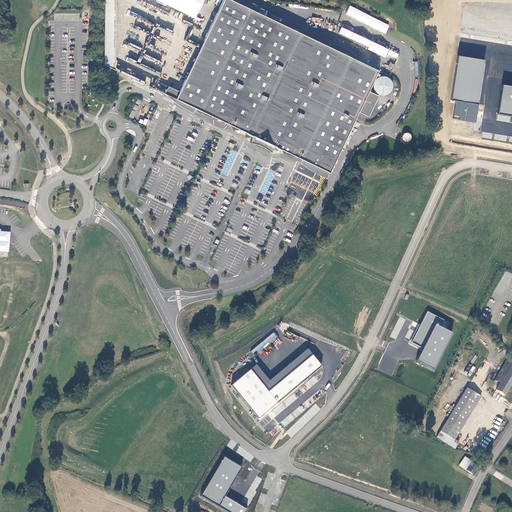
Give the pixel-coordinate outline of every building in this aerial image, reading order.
[(104,0),(104,64),(115,69),(115,0),(104,0)] [(155,0),(196,18),(204,0),(155,0)] [(222,0),(209,27),(176,99),(221,120),(248,133),(248,134),(249,135),(250,135),(251,136),(252,136),(253,135),(252,139),(252,143),(255,143),(258,144),(262,146),(265,147),(268,150),(271,152),(273,149),(276,147),(277,148),(278,149),(279,149),(280,149),(281,149),(329,172),(358,111),(369,116),(379,95),(368,90),(378,70),(233,0),(222,0)] [(345,15),(386,33),(390,24),(349,6),(345,15)] [(396,59),(399,53),(341,27),(338,34),(368,47),(367,50),(385,57),(386,55),(396,59)] [(459,56),(452,99),(479,104),(486,60),(459,56)] [(511,86),(505,85),(500,113),(511,114),(511,86)] [(495,125),(487,124),(485,135),(492,136),(498,137),(499,133),(507,134),(508,123),(495,121),(495,125)] [(231,150),(222,173),(228,176),(237,152),(231,150)] [(270,169),(258,191),(265,194),(276,172),(270,169)] [(0,251),(8,252),(9,242),(10,233),(0,232),(0,230),(0,229),(0,251)] [(411,342),(424,348),(418,361),(434,369),(453,333),(441,327),(444,321),(427,312),(411,342)] [(274,332),(251,351),(255,355),(278,336),(274,332)] [(253,370),(234,386),(260,417),(322,366),(311,353),(269,389),(253,370)] [(495,390),(496,391),(511,400),(511,364),(507,361),(495,380),(500,383),(495,390)] [(491,387),(495,390),(500,383),(495,380),(491,387)] [(467,388),(441,431),(452,438),(479,395),(467,388)] [(511,402),(511,400),(496,391),(492,397),(509,407),(511,402)] [(242,467),(225,457),(202,496),(219,506),(224,497),(242,467)] [(466,470),(472,462),(472,461),(466,457),(459,466),(466,471),(466,470)] [(474,475),(479,467),(472,462),(466,470),(474,475)] [(224,497),(219,506),(228,511),(246,511),(247,510),(224,497)]
